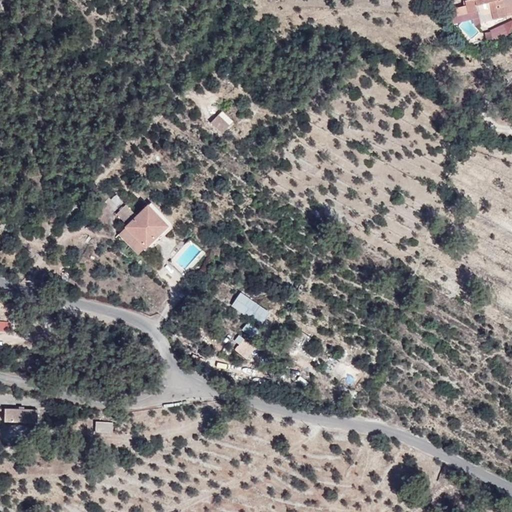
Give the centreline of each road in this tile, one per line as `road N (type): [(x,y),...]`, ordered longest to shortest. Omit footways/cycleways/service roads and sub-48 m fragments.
road 1 (unclassified): [(174,381),(390,430),(511,489)]
road 2 (track): [(18,290),(175,97)]
road 3 (unclassified): [(0,283),(126,321),(166,354),(174,381)]
road 4 (unclassified): [(0,378),(123,403),(174,381)]
